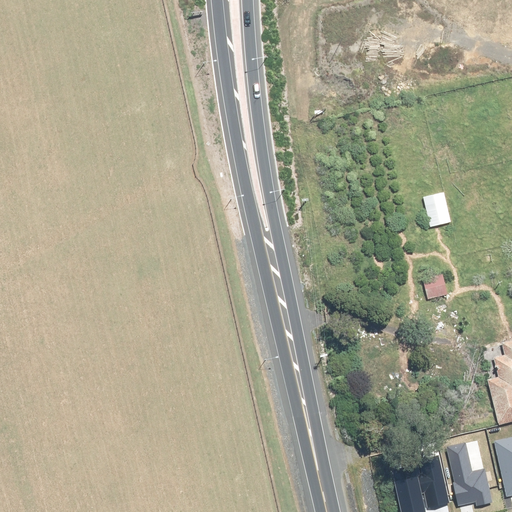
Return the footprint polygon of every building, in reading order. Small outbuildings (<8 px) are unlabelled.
[(445,194),(423,199),(429,227),(451,222),(445,194)] [(443,275),(423,280),(428,300),(448,296),(443,275)] [(511,340),(502,343),(504,355),(495,356),(498,376),(487,378),(496,426),(511,423),(511,340)] [(511,436),(494,441),(507,496),(511,494),(511,436)] [(465,443),(447,447),(455,483),(453,484),(458,505),(476,501),(477,505),(492,502),(484,469),(471,472),(465,443)] [(392,470),(402,511),(424,511),(424,508),(449,502),(439,456),(418,461),(419,464),(392,470)]
